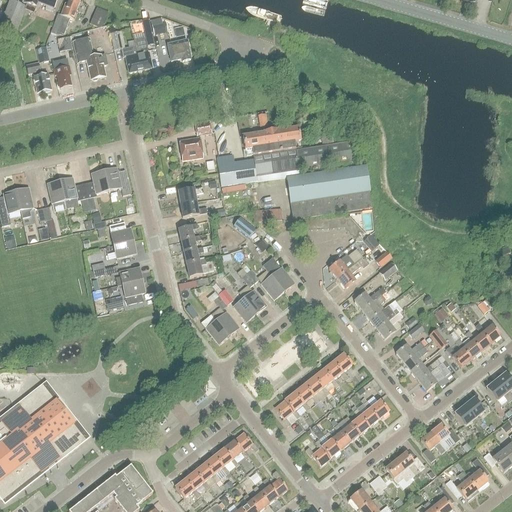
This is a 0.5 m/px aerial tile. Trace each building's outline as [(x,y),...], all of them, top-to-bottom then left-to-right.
[(53,11),(58,1),(55,0),(25,0),(24,5),(26,6),(25,8),(9,1),(0,23),(0,29),(14,36),(24,12),(33,15),(35,9),(38,10),(39,6),(46,8),(45,11),(51,14),(52,11),(53,11)] [(73,22),(76,14),(75,14),(80,1),(76,0),(67,0),(66,6),(64,5),(60,17),(57,16),(50,34),(56,37),(57,34),(63,36),(69,20),(73,22)] [(101,28),(108,13),(96,8),(89,25),(94,27),(93,30),(101,28)] [(161,19),(159,19),(150,21),(153,36),(167,33),(165,23),(162,24),(161,19)] [(150,32),(148,21),(133,24),(135,35),(150,32)] [(123,50),(121,38),(120,34),(110,36),(114,52),(123,50)] [(57,41),(59,54),(72,51),(70,38),(57,41)] [(86,61),(90,82),(92,82),(94,83),(96,82),(98,80),(105,79),(103,68),(107,67),(104,56),(93,59),(89,40),(72,44),(77,67),(78,67),(77,63),(86,61)] [(166,46),(168,51),(170,63),(181,61),(182,64),(190,62),(186,42),(166,46)] [(134,48),(139,73),(151,70),(148,55),(147,55),(147,53),(143,54),(141,47),(134,48)] [(139,73),(134,48),(120,51),(122,58),(124,58),(128,75),(139,73)] [(36,52),(37,58),(39,65),(43,65),(49,63),(46,50),(36,52)] [(71,88),(68,78),(70,77),(67,63),(51,66),(54,78),(56,78),(59,91),(71,88)] [(28,77),(32,76),(37,96),(51,93),(47,77),(41,78),(38,65),(26,68),(28,77)] [(326,107),(302,111),(303,122),(304,122),(306,129),(315,127),(313,114),(327,112),(326,107)] [(259,114),(260,126),(269,126),(268,114),(259,114)] [(209,124),(194,126),(196,138),(211,136),(209,124)] [(277,131),(270,132),(273,154),(295,150),(301,149),(300,143),(298,129),(284,131),(277,132),(277,131)] [(260,135),(242,137),(245,151),(252,150),(253,157),(273,154),(270,132),(263,133),(263,134),(260,135)] [(253,157),(252,157),(256,178),(265,177),(289,173),(298,172),(354,163),(351,143),(333,146),(331,136),(320,137),(322,148),(301,151),(295,152),(295,150),(273,154),(253,157)] [(182,163),(203,160),(199,140),(179,143),(182,163)] [(219,181),(231,179),(228,157),(215,159),(219,181)] [(369,194),(370,194),(366,167),(286,178),(292,221),(371,210),(369,194)] [(126,176),(118,178),(116,170),(104,173),(108,193),(121,190),(122,197),(130,196),(126,176)] [(108,193),(104,173),(91,176),(96,196),(108,193)] [(64,203),(77,200),(72,180),(60,183),(64,203)] [(218,189),(216,182),(208,184),(209,191),(218,189)] [(64,203),(60,183),(47,186),(51,206),(64,203)] [(206,202),(205,196),(203,196),(202,189),(177,194),(179,207),(196,204),(206,202)] [(28,191),(15,194),(20,213),(22,220),(22,219),(29,218),(28,211),(33,210),(28,191)] [(7,216),(20,213),(15,194),(3,196),(5,207),(0,208),(0,223),(1,229),(10,227),(7,216)] [(89,212),(95,211),(93,199),(87,200),(89,212)] [(80,201),(83,214),(89,212),(86,200),(80,201)] [(197,211),(196,206),(196,204),(179,207),(182,220),(199,217),(198,217),(206,216),(205,210),(197,211)] [(49,209),(43,210),(45,222),(51,221),(49,209)] [(42,210),(36,211),(39,224),(45,222),(42,210)] [(280,211),(252,213),(253,224),(281,222),(280,211)] [(99,214),(92,216),(94,224),(101,223),(99,214)] [(344,229),(352,222),(348,218),(337,219),(338,229),(344,229)] [(255,232),(240,219),(233,227),(249,240),(255,232)] [(84,223),(86,232),(92,230),(90,222),(84,223)] [(355,226),(352,222),(344,229),(348,233),(355,226)] [(105,223),(93,225),(94,231),(106,228),(105,223)] [(113,248),(133,243),(130,231),(126,232),(124,224),(109,228),(113,248)] [(193,239),(197,238),(196,231),(201,230),(200,225),(196,226),(196,225),(189,227),(190,228),(177,231),(180,244),(193,241),(193,239)] [(359,230),(355,226),(348,233),(351,237),(359,230)] [(41,243),(49,241),(46,229),(38,231),(41,243)] [(359,238),(363,234),(359,230),(351,237),(355,241),(359,238)] [(363,234),(359,238),(370,253),(379,246),(375,242),(374,230),(363,234)] [(193,241),(180,244),(183,255),(196,253),(195,251),(194,244),(200,243),(199,238),(197,238),(193,239),(193,241)] [(266,247),(262,241),(256,246),(260,252),(266,247)] [(136,256),(133,243),(113,248),(116,261),(136,256)] [(507,247),(502,250),(505,257),(510,254),(507,247)] [(196,253),(183,255),(185,267),(199,264),(198,263),(197,256),(203,254),(202,249),(195,251),(196,253)] [(362,259),(356,251),(347,258),(346,257),(339,262),(328,271),(336,281),(347,273),(346,272),(361,260),(362,259)] [(380,269),(392,260),(386,253),(374,262),(380,269)] [(347,273),(336,281),(344,291),(355,283),(350,277),(361,268),(363,270),(369,265),(363,258),(362,259),(361,260),(346,272),(347,273)] [(262,268),(271,279),(283,294),(293,286),(281,271),(280,271),(272,260),(262,268)] [(205,264),(204,261),(198,263),(199,264),(185,267),(188,280),(202,277),(201,275),(214,272),(212,263),(205,264)] [(103,264),(91,267),(93,273),(105,270),(103,264)] [(378,273),(384,281),(397,272),(391,264),(378,273)] [(105,270),(106,276),(116,274),(115,268),(105,270)] [(93,273),(94,279),(106,276),(105,270),(93,273)] [(122,287),(142,282),(139,270),(119,274),(122,287)] [(251,272),(246,276),(254,285),(259,281),(251,272)] [(249,289),(254,285),(246,276),(241,279),(249,289)] [(283,294),(271,279),(261,287),(273,302),(283,294)] [(195,283),(196,289),(208,286),(207,280),(195,283)] [(144,295),(142,282),(122,287),(125,300),(126,307),(143,303),(141,296),(144,295)] [(383,296),(385,294),(381,289),(368,300),(364,295),(353,303),(361,314),(383,296)] [(233,302),(225,291),(218,297),(226,307),(233,302)] [(253,293),(243,301),(256,317),(266,308),(253,293)] [(368,323),(383,311),(379,306),(390,298),(386,293),(385,294),(383,296),(361,314),(368,323)] [(428,297),(425,300),(424,303),(426,306),(429,306),(433,303),(428,297)] [(226,308),(218,298),(213,301),(221,312),(226,308)] [(256,317),(243,301),(233,309),(246,325),(256,317)] [(484,316),(489,312),(486,307),(487,306),(484,302),(477,307),(484,316)] [(104,304),(94,306),(98,322),(127,315),(125,306),(106,310),(104,304)] [(446,308),(451,313),(455,310),(450,304),(446,308)] [(383,311),(368,323),(376,332),(400,313),(401,312),(399,308),(396,311),(391,305),(383,311)] [(185,311),(193,320),(197,316),(190,307),(185,311)] [(448,317),(443,312),(441,309),(435,314),(441,323),(448,317)] [(400,313),(376,332),(384,342),(395,333),(390,328),(402,319),(403,317),(400,313)] [(215,323),(228,339),(238,331),(226,315),(215,323)] [(405,324),(409,330),(417,324),(413,318),(405,324)] [(218,347),(228,339),(215,323),(205,331),(218,347)] [(407,333),(412,340),(423,332),(418,325),(407,333)] [(481,335),(490,346),(500,338),(491,327),(484,333),(478,325),(474,328),(480,336),(481,335)] [(428,337),(439,351),(447,345),(437,330),(428,337)] [(472,343),(480,353),(490,346),(481,335),(480,336),(475,341),(468,333),(464,336),(467,340),(470,344),(472,343)] [(470,344),(467,340),(462,345),(459,341),(455,344),(461,352),(462,351),(471,361),(480,353),(472,343),(470,344)] [(402,365),(423,349),(419,344),(410,352),(406,347),(395,356),(402,365)] [(423,349),(402,365),(410,375),(421,366),(417,361),(427,354),(423,349)] [(462,351),(461,352),(455,356),(449,349),(445,352),(460,370),(471,361),(462,351)] [(331,365),(340,377),(345,383),(348,380),(343,374),(351,367),(343,356),(331,365)] [(421,366),(410,375),(418,384),(440,366),(437,361),(425,371),(421,366)] [(440,366),(418,384),(425,394),(436,385),(432,379),(439,373),(444,379),(449,374),(445,370),(448,367),(445,362),(440,366)] [(321,373),(330,384),(335,391),(338,388),(333,382),(340,377),(331,365),(321,373)] [(321,373),(311,381),(325,398),(329,396),(324,389),(330,384),(321,373)] [(511,383),(505,375),(495,383),(511,402),(511,401),(511,397),(509,393),(511,390),(511,383)] [(316,406),(319,404),(325,398),(311,381),(302,389),(311,400),(316,406)] [(511,402),(495,383),(486,390),(496,404),(503,398),(508,404),(511,402)] [(0,500),(2,504),(45,470),(44,469),(53,461),(57,465),(87,442),(76,428),(80,426),(56,396),(53,399),(43,385),(17,406),(19,408),(0,422),(0,500)] [(311,400),(302,389),(292,396),(305,413),(306,414),(309,411),(304,405),(311,400)] [(305,413),(292,396),(282,404),(291,415),(295,420),(296,422),(300,419),(299,418),(305,413)] [(369,411),(378,422),(388,414),(379,403),(371,409),(366,403),(364,400),(361,403),(363,406),(368,412),(369,411)] [(473,400),(465,407),(480,426),(482,425),(477,418),(483,414),(473,400)] [(295,420),(291,415),(282,404),(274,410),(283,421),(281,423),(287,429),(290,427),(289,425),(295,420)] [(471,423),(476,430),(480,427),(480,426),(465,407),(454,415),(464,429),(471,423)] [(358,420),(360,419),(369,430),(378,422),(369,411),(368,412),(362,417),(357,411),(353,414),(358,420)] [(359,438),(369,430),(360,419),(358,420),(352,425),(347,419),(343,422),(348,428),(350,427),(359,438)] [(339,436),(340,434),(349,445),(359,438),(350,427),(348,428),(342,433),(337,426),(335,428),(334,429),(339,436)] [(440,426),(430,435),(445,453),(449,450),(442,442),(448,437),(449,437),(447,435),(440,426)] [(480,427),(476,430),(483,438),(486,434),(480,427)] [(449,437),(448,437),(454,445),(459,442),(451,432),(447,435),(449,437)] [(339,453),(349,445),(340,434),(339,436),(333,441),(328,434),(324,437),(325,439),(329,443),(330,442),(339,453)] [(234,442),(244,453),(250,449),(254,454),(258,452),(253,445),(251,446),(243,435),(234,442)] [(419,443),(426,451),(428,454),(429,453),(434,449),(440,457),(445,453),(430,435),(419,443)] [(319,451),(321,450),(330,461),(339,453),(330,442),(329,443),(325,439),(319,444),(318,442),(314,445),(319,451)] [(234,442),(225,450),(234,461),(240,456),(245,462),(248,459),(244,453),(234,442)] [(471,450),(467,444),(462,448),(466,454),(471,450)] [(511,444),(502,452),(511,464),(511,444)] [(234,461),(225,450),(215,458),(224,469),(230,464),(237,472),(240,469),(239,467),(234,461)] [(320,469),(330,461),(321,450),(319,451),(313,456),(308,450),(304,453),(310,459),(311,458),(320,469)] [(429,453),(428,454),(426,451),(422,455),(430,465),(435,461),(429,453)] [(491,460),(495,465),(503,475),(511,467),(511,464),(502,452),(492,460),(491,460)] [(405,454),(395,463),(410,481),(414,478),(408,470),(413,465),(414,465),(412,463),(405,454)] [(491,460),(492,460),(488,455),(482,459),(490,469),(495,465),(491,460)] [(215,458),(205,465),(214,477),(221,472),(225,478),(229,475),(224,469),(215,458)] [(416,459),(412,463),(414,465),(413,465),(419,473),(424,470),(416,459)] [(479,472),(484,479),(488,476),(476,461),(471,465),(478,473),(479,472)] [(410,481),(395,463),(384,471),(392,481),(394,480),(403,491),(408,487),(406,484),(409,482),(410,481)] [(196,473),(205,484),(211,479),(218,489),(222,486),(214,477),(205,465),(196,473)] [(114,477),(87,499),(70,511),(91,511),(113,495),(116,499),(113,500),(122,511),(137,511),(139,511),(136,508),(152,495),(130,467),(116,479),(114,477)] [(478,473),(472,477),(469,474),(464,478),(478,495),(488,487),(487,485),(488,484),(484,479),(479,472),(478,473)] [(196,473),(186,481),(195,492),(201,487),(206,493),(210,490),(205,484),(196,473)] [(264,482),(278,500),(288,492),(279,481),(281,480),(275,473),(272,476),(276,482),(270,487),(266,481),(264,482)] [(249,479),(255,486),(261,481),(255,474),(249,479)] [(478,495),(464,478),(462,474),(457,478),(462,485),(456,490),(455,491),(461,497),(465,502),(466,502),(467,503),(478,495)] [(387,487),(379,477),(373,481),(382,492),(387,487)] [(200,498),(195,492),(186,481),(174,490),(184,501),(192,495),(196,501),(200,498)] [(382,492),(373,481),(369,485),(379,497),(383,494),(382,492)] [(254,490),(268,507),(278,500),(264,482),(262,484),(267,489),(260,495),(256,489),(254,490)] [(455,491),(456,490),(450,482),(445,486),(456,501),(461,497),(455,491)] [(229,483),(224,487),(228,492),(233,488),(229,483)] [(443,500),(449,507),(453,504),(441,489),(436,493),(442,501),(443,500)] [(244,497),(255,511),(261,511),(268,507),(254,490),(252,491),(257,497),(251,502),(246,496),(244,497)] [(231,495),(236,500),(240,497),(236,491),(231,495)] [(354,511),(358,511),(369,503),(360,492),(349,501),(349,502),(347,503),(354,511)] [(229,502),(225,498),(224,497),(219,501),(225,508),(228,506),(229,502)] [(235,505),(239,511),(255,511),(244,497),(243,499),(247,505),(241,510),(236,504),(235,505)] [(393,505),(398,510),(403,506),(399,500),(393,505)] [(452,511),(453,511),(449,507),(443,500),(442,501),(432,509),(434,511),(452,511)] [(376,511),(369,503),(358,511),(376,511)] [(434,511),(432,509),(427,503),(422,507),(426,511),(434,511)]
